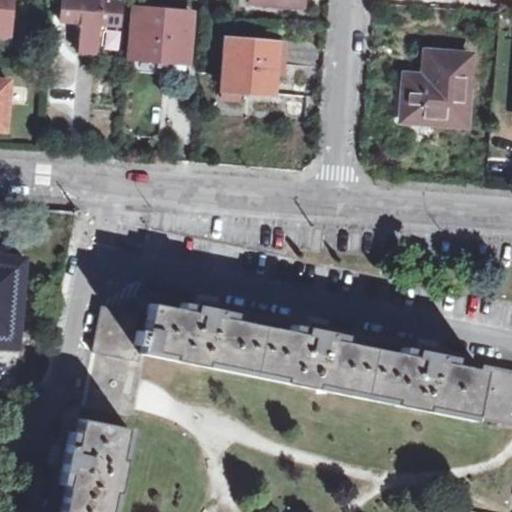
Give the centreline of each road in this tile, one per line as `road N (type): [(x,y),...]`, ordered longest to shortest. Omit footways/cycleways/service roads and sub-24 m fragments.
road 1 (residential): [(93,264),(511,342)]
road 2 (residential): [(31,511),(93,264)]
road 3 (residential): [(334,201),(114,180)]
road 4 (residential): [(334,201),(353,0)]
road 5 (residential): [(511,217),(334,201)]
